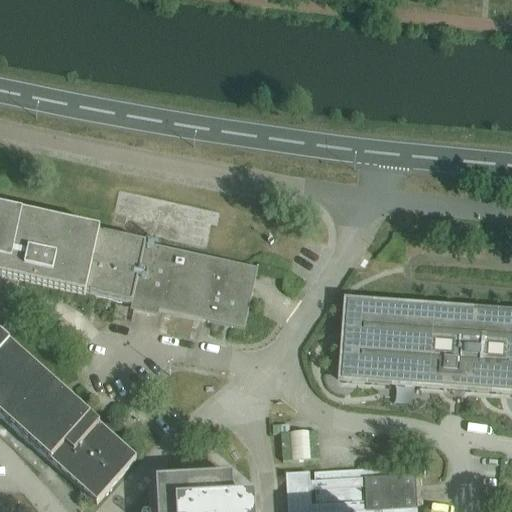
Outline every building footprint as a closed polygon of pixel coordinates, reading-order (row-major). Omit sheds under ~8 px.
[(0,420),(96,507),(136,462),(116,444),(109,438),(0,340),(0,334),(11,317),(14,305),(17,290),(19,283),(178,318),(244,333),(258,272),(0,214),(0,420)] [(343,357),(341,383),(392,387),(393,379),(415,381),(415,389),(438,390),(442,391),(442,388),(454,389),(465,390),(465,392),(470,393),(511,396),(511,317),(347,305),(345,333),(350,333),(348,357),(343,357)] [(317,460),(316,432),(297,433),(298,461),(317,460)] [(416,511),(423,511),(422,502),(416,502),(415,487),(422,487),(421,478),(415,478),(414,470),(286,477),(287,511),(416,511)] [(254,511),(254,500),(232,501),(231,480),(156,483),(157,511),(254,511)]
